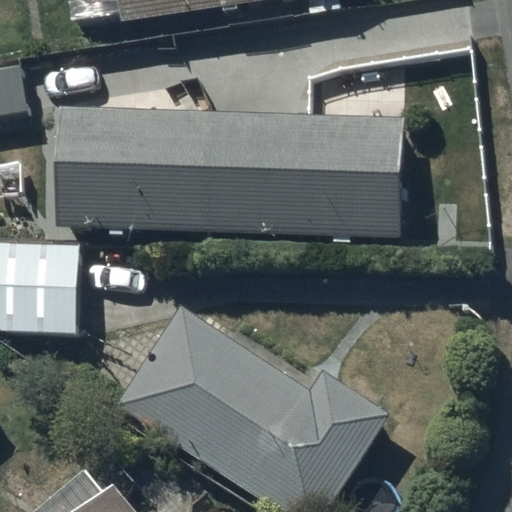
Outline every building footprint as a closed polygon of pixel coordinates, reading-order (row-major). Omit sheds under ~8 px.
[(123,0),(128,30),(344,0),(123,0)] [(27,72),(0,75),(0,123),(33,120),(27,72)] [(159,109),(75,107),(75,116),(66,116),(64,238),(408,243),(410,128),(401,128),(402,97),(322,96),(322,121),(159,119),(159,109)] [(87,251),(3,250),(2,339),(86,340),(87,251)] [(316,400),(190,317),(127,412),(278,511),(339,511),(399,424),(330,379),(316,400)] [(109,499),(93,479),(50,511),(140,511),(122,489),(109,499)]
